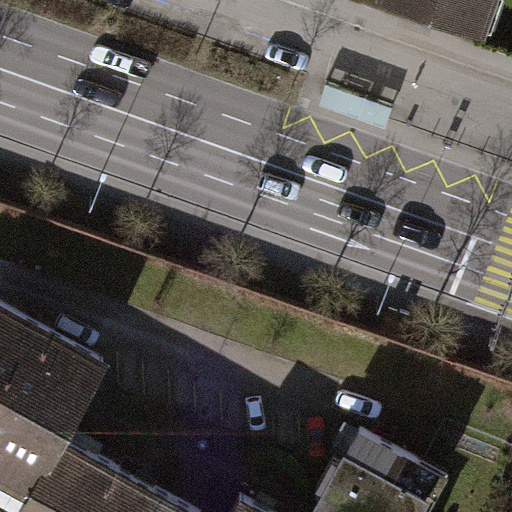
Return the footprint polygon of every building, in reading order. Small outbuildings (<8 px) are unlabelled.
[(407,0),(471,22),(478,0),(407,0)] [(0,307),(0,492),(24,505),(65,430),(102,361),(0,307)] [(24,505),(20,511),(218,511),(65,430),(24,505)] [(353,446),(317,511),(439,511),(448,496),(353,446)] [(235,511),(286,511),(247,491),(235,511)]
